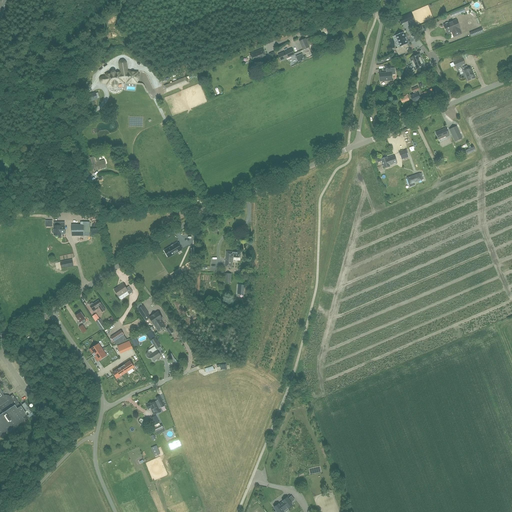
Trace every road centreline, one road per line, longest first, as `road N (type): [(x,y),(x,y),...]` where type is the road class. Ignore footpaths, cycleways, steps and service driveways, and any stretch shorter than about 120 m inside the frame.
road 1 (unclassified): [(349,148),(174,230),(52,311)]
road 2 (unclassified): [(359,144),(511,78)]
road 3 (unknown): [(0,61),(46,97),(96,186)]
road 4 (unclassified): [(359,144),(386,0)]
